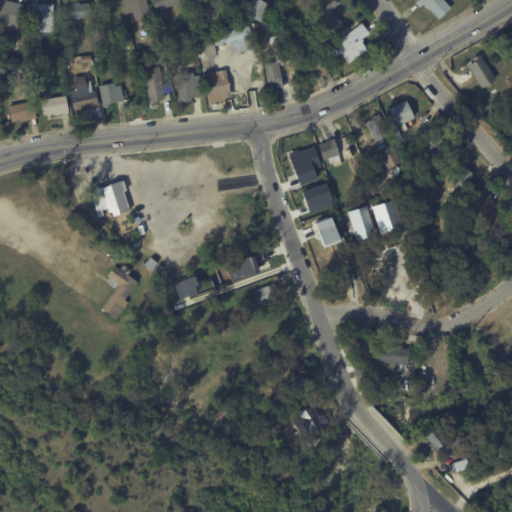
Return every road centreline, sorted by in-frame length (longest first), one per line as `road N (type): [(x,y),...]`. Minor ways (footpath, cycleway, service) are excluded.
road 1 (residential): [(320,319),(355,311),(439,327),(511,280),(506,167),(427,77),(379,0)]
road 2 (residential): [(419,494),(404,458),(344,385),(266,169),(261,124)]
road 3 (tertiary): [(261,124),(339,98),(510,0)]
road 4 (tertiary): [(0,157),(261,124)]
